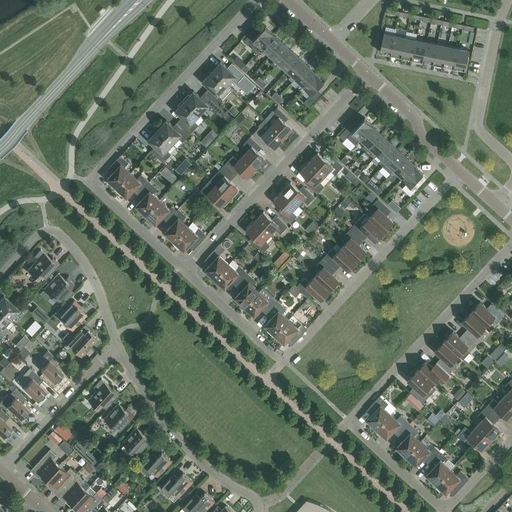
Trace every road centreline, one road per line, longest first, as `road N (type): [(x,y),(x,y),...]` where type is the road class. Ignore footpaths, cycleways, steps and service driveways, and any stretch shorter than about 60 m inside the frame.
road 1 (residential): [(511,435),(439,510),(346,421),(511,242)]
road 2 (residential): [(182,271),(281,363),(456,169)]
road 3 (residential): [(258,0),(87,182),(182,271)]
road 4 (residential): [(182,271),(365,74)]
road 5 (residential): [(258,511),(251,497),(175,441),(114,346)]
road 6 (residential): [(114,346),(80,252),(48,229),(0,281)]
road 7 (secondary): [(0,150),(141,0)]
road 8 (residential): [(511,165),(480,128),(479,111),(507,0)]
road 9 (residential): [(0,468),(114,346)]
road 10 (residential): [(456,169),(365,74)]
